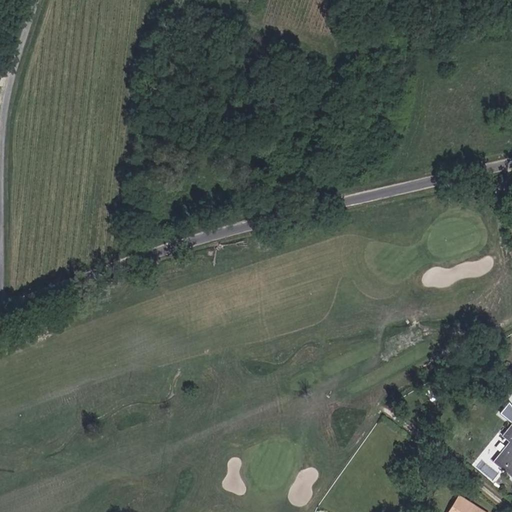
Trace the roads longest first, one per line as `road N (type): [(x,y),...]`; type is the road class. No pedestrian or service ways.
road 1 (residential): [(1,305),(225,228),(511,162)]
road 2 (unclassified): [(1,305),(5,99),(38,0)]
